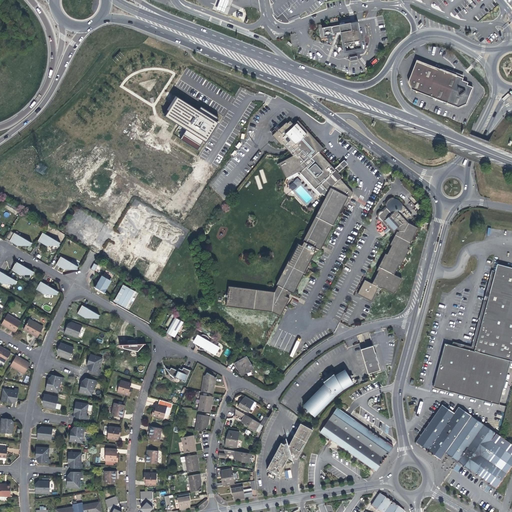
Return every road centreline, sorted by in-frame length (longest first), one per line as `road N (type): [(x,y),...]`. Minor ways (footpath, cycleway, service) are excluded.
road 1 (primary): [(251,69),(511,165)]
road 2 (primary): [(251,69),(300,93),(436,193)]
road 3 (unclassified): [(218,511),(394,481)]
road 4 (residential): [(166,341),(135,438),(135,511)]
road 5 (residential): [(416,322),(378,323),(333,339),(270,395)]
road 6 (primary): [(95,20),(130,21),(251,69)]
road 7 (primary): [(435,127),(299,72)]
road 8 (motorway): [(0,138),(40,106),(88,24)]
road 9 (tertiary): [(408,460),(398,382),(416,322)]
road 10 (residential): [(214,511),(214,445),(237,379)]
road 11 (primary): [(413,38),(363,85),(299,72)]
road 12 (tertiary): [(416,322),(457,203)]
road 13 (tertiary): [(440,199),(416,322)]
